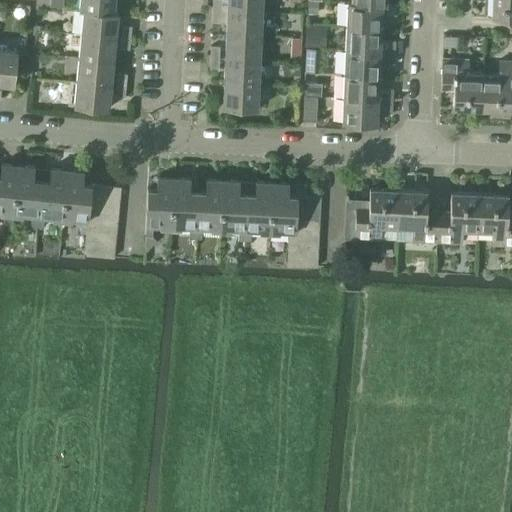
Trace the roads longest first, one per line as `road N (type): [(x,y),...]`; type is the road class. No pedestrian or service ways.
road 1 (residential): [(134,139),(334,147)]
road 2 (residential): [(415,150),(422,0)]
road 3 (residential): [(0,128),(134,139)]
road 4 (residential): [(334,147),(331,267)]
